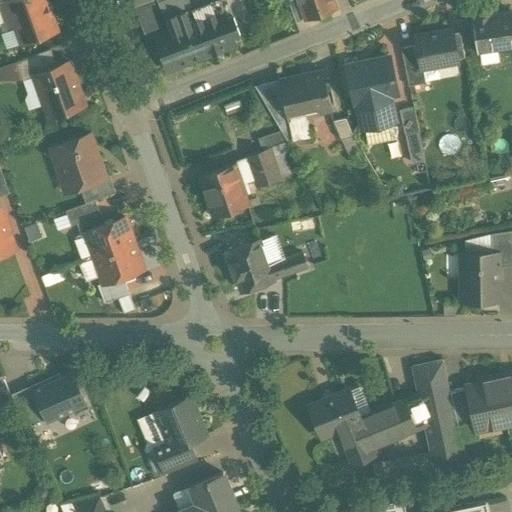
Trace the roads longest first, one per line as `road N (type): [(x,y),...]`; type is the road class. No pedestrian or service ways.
road 1 (residential): [(415,0),(127,114)]
road 2 (residential): [(511,335),(215,344)]
road 3 (unclassified): [(215,344),(127,114)]
road 4 (residential): [(215,344),(0,345)]
road 5 (residential): [(215,344),(282,511)]
road 6 (unclassified): [(127,114),(87,0)]
